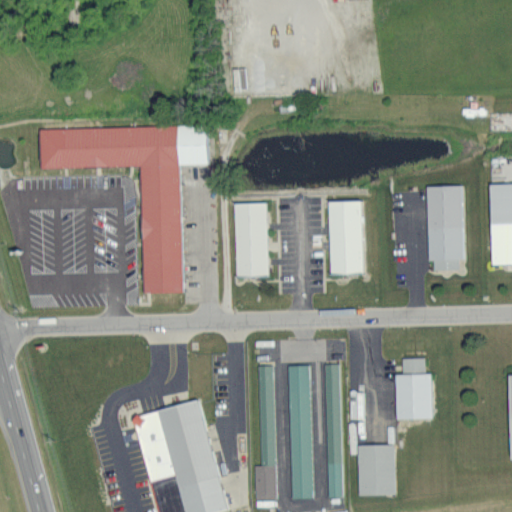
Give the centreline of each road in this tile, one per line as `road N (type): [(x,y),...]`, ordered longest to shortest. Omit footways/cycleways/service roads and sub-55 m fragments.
road 1 (residential): [(511,312),(0,330)]
road 2 (primary): [(41,511),(0,360)]
